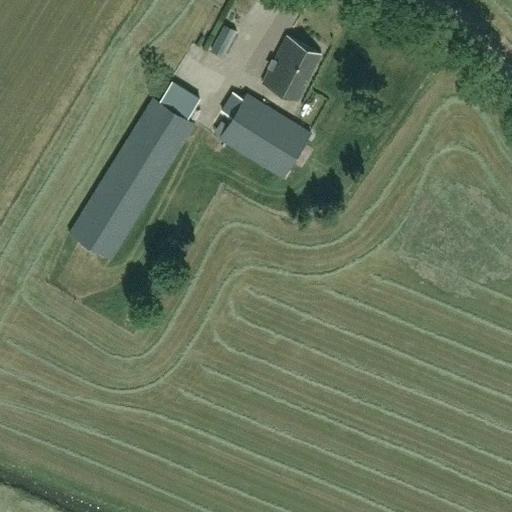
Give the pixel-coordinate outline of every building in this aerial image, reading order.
[(151,0),(141,29),(168,39),(178,9),(152,0),(151,0)] [(511,0),(498,0),(494,9),(509,16),(511,10),(511,0)] [(231,21),(214,49),(227,57),(245,29),(231,21)] [(297,100),(322,53),(287,35),(262,82),(297,100)] [(164,66),(185,76),(190,65),(169,55),(164,66)] [(283,177),(311,132),(248,93),(244,99),(233,92),(221,110),(232,117),(220,138),(283,177)] [(110,258),(195,123),(154,97),(70,233),(110,258)]
